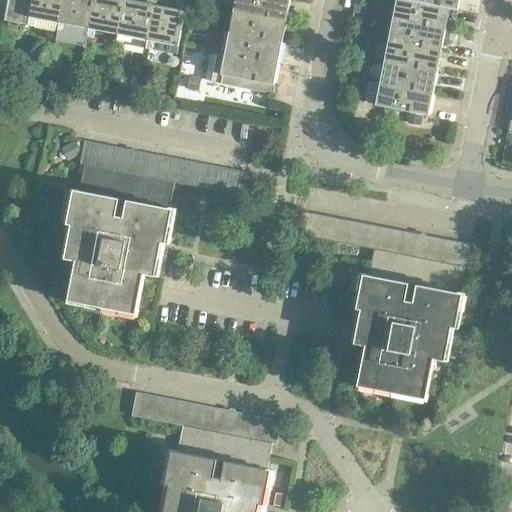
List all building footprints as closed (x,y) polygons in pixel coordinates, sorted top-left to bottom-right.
[(30,12),(32,0),(8,0),(7,7),(30,12)] [(64,0),(32,0),(30,12),(28,25),(35,27),(36,20),(59,24),(64,0)] [(64,0),(59,24),(58,31),(64,32),(66,25),(89,30),(94,0),(64,0)] [(94,0),(89,30),(87,37),(94,38),(96,31),(118,35),(125,0),(94,0)] [(125,0),(118,35),(117,43),(124,44),(125,37),(148,41),(155,6),(156,6),(156,0),(146,0),(146,4),(127,0),(125,0)] [(155,6),(148,41),(147,48),(153,49),(178,54),(188,2),(179,0),(177,0),(176,9),(156,6),(155,6)] [(292,0),(289,0),(242,0),(240,13),(287,22),(292,0)] [(402,0),(398,20),(446,30),(450,9),(458,11),(458,10),(410,1),(406,0),(402,0)] [(460,0),(410,0),(410,1),(458,10),(460,0)] [(5,21),(28,25),(30,12),(7,7),(5,21)] [(236,34),(283,43),(287,22),(240,13),(236,34)] [(446,30),(398,20),(394,42),(441,51),(446,30)] [(279,64),(283,43),(236,34),(232,56),(279,64)] [(441,51),(394,42),(390,63),(437,73),(441,51)] [(274,95),(279,64),(232,56),(218,56),(212,83),(274,95)] [(437,73),(390,63),(386,85),(433,94),(437,73)] [(346,83),(344,99),(347,99),(347,96),(353,96),(354,90),(350,86),(350,83),(346,83)] [(429,116),(433,94),(386,85),(381,107),(429,116)] [(410,113),(408,124),(421,126),(423,115),(410,113)] [(75,141),(61,149),(69,162),(83,154),(75,141)] [(85,165),(80,192),(75,191),(72,209),(77,209),(73,225),(70,241),(74,242),(71,261),(78,262),(71,300),(88,304),(89,300),(121,307),(120,311),(138,314),(139,309),(140,310),(147,274),(154,276),(157,259),(161,260),(164,244),(167,226),(172,227),(175,210),(171,209),(176,183),(250,197),(254,173),(137,151),(127,201),(129,201),(124,221),(125,221),(124,225),(115,223),(116,219),(117,219),(121,200),(123,200),(133,150),(85,141),(81,164),(85,165)] [(422,235),(305,213),(301,236),(375,250),(369,277),(366,276),(362,294),(366,295),(363,311),(360,328),(364,329),(361,345),(367,347),(360,382),(361,382),(361,386),(378,390),(379,385),(410,392),(409,396),(427,399),(427,395),(428,396),(435,359),(443,361),(446,344),(450,345),(453,328),(456,312),(460,313),(464,295),(460,295),(465,268),(469,269),(473,245),(427,236),(417,286),(418,286),(414,309),(406,308),(411,285),(412,285),(422,235)] [(44,247),(43,255),(52,257),(53,249),(44,247)] [(351,268),(345,297),(360,300),(365,270),(351,268)] [(223,455),(231,410),(137,391),(132,415),(183,425),(177,452),(173,451),(169,468),(174,469),(171,485),(167,501),(172,502),(169,511),(259,511),(261,503),(270,505),(270,504),(261,502),(264,486),(269,487),(272,471),(267,470),(273,443),(278,444),(283,420),(236,411),(227,456),(229,456),(224,479),(216,477),(221,454),(223,455)] [(277,494),(274,506),(285,508),(287,495),(277,494)]
